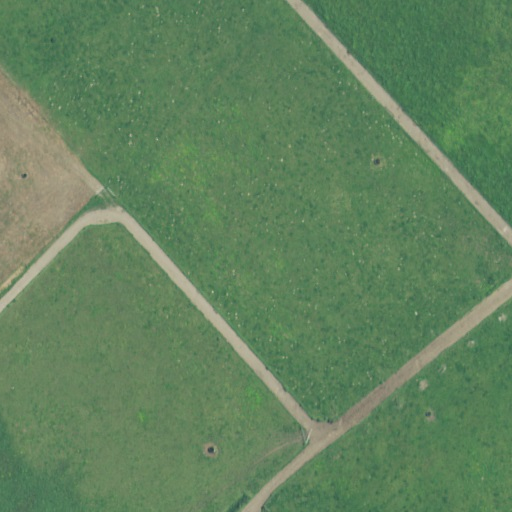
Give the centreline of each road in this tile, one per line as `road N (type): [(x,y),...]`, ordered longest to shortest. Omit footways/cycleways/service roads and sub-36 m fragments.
road 1 (track): [(325,432),(143,227),(112,211),(87,219),(0,307)]
road 2 (track): [(511,282),(325,432),(247,511)]
